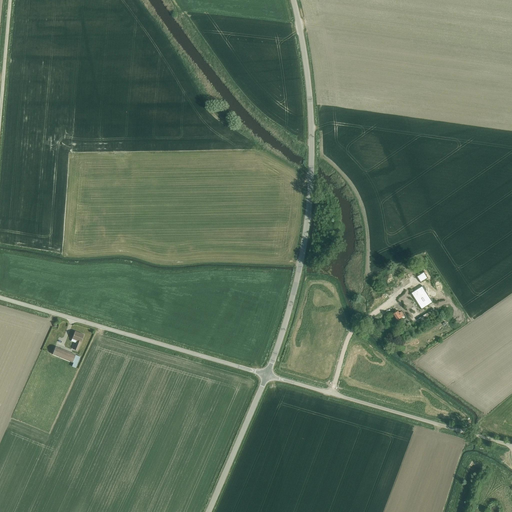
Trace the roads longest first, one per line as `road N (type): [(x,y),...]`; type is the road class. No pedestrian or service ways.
road 1 (tertiary): [(266,375),(298,272),(311,176),(307,76),(292,0)]
road 2 (unclassified): [(266,375),(0,297)]
road 3 (unclassified): [(511,445),(266,375)]
road 4 (tertiary): [(208,511),(266,375)]
